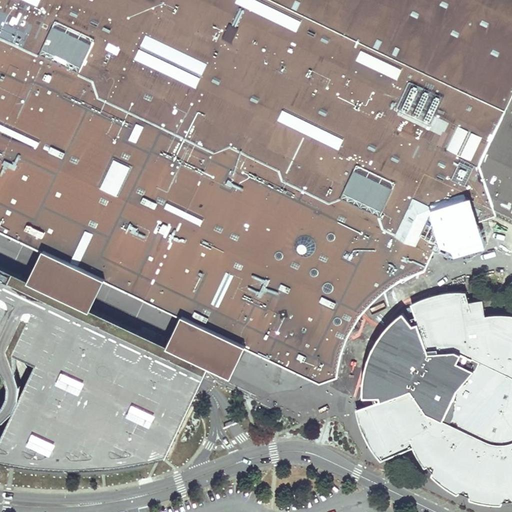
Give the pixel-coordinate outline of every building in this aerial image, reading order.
[(511,0),(0,0),(0,230),(43,251),(63,260),(75,266),(105,280),(182,316),(189,320),(186,326),(203,334),(217,341),(220,334),(246,346),(321,382),(340,376),(341,374),(342,369),(344,358),(345,350),(345,349),(347,346),(348,342),(350,338),(351,334),(353,331),(355,327),(359,320),(368,309),(371,305),(380,297),(388,289),(393,285),(405,278),(417,273),(428,269),(432,262),(446,234),(451,232),(499,214),(511,220),(511,0)] [(90,315),(105,280),(75,266),(43,251),(28,286),(90,315)] [(0,458),(4,459),(14,461),(18,462),(30,464),(42,465),(54,466),(66,467),(77,467),(89,466),(101,466),(111,465),(123,464),(135,462),(146,460),(157,458),(162,456),(167,455),(200,385),(208,373),(167,352),(90,315),(28,286),(13,279),(0,272),(0,458)] [(388,398),(375,402),(357,409),(358,418),(361,428),(366,438),(370,444),(374,450),(380,457),(382,456),(411,445),(424,465),(426,464),(428,467),(431,469),(430,473),(447,487),(456,492),(459,490),(463,493),(468,495),(468,498),(478,500),(499,503),(501,500),(506,500),(511,499),(511,313),(497,312),(486,313),(485,310),(483,298),(469,299),(468,294),(466,289),(457,289),(446,290),(437,291),(427,296),(412,305),(416,315),(421,329),(388,398)] [(421,329),(416,315),(409,318),(404,312),(400,315),(396,318),(391,323),(386,328),(380,337),(376,343),(371,353),(368,361),(365,372),(364,380),(364,390),(364,396),(373,396),(375,402),(388,398),(421,329)] [(246,346),(220,334),(217,341),(203,334),(186,326),(189,320),(182,316),(167,352),(208,373),(230,383),(246,346)] [(355,327),(353,331),(356,332),(358,331),(360,329),(361,327),(361,324),(360,322),(359,320),(355,327)]
